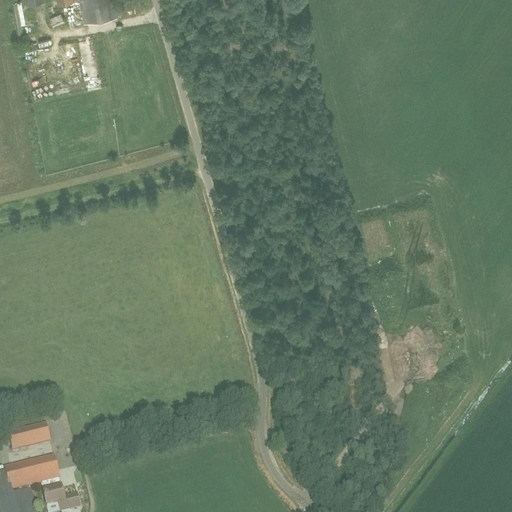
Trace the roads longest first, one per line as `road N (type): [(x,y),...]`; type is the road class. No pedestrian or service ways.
road 1 (unclassified): [(314,511),(265,456),(252,348),(156,0)]
road 2 (track): [(204,171),(0,223)]
